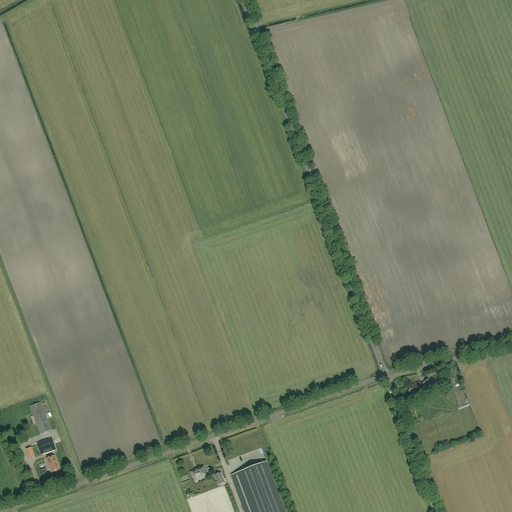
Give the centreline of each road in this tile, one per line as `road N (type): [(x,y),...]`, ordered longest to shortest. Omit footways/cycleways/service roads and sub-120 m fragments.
road 1 (unclassified): [(2,511),(385,377)]
road 2 (unclassified): [(385,377),(245,0)]
road 3 (unclassified): [(435,511),(385,377)]
road 4 (unclassified): [(385,377),(511,346)]
